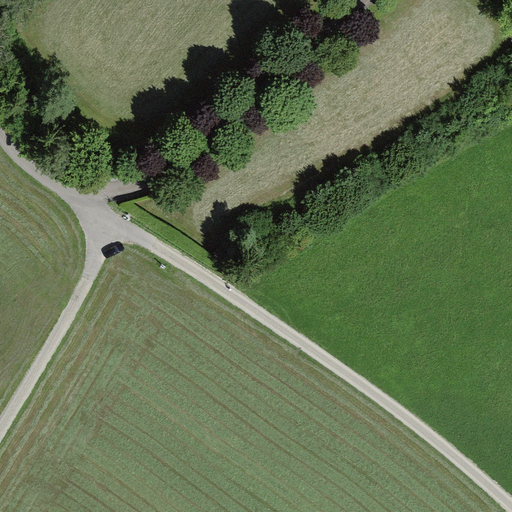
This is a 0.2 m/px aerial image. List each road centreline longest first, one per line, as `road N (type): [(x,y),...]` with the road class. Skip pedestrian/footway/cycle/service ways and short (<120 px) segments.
road 1 (track): [(112,229),(437,433),(511,504)]
road 2 (track): [(0,438),(112,229)]
road 3 (unclassified): [(0,148),(112,229)]
